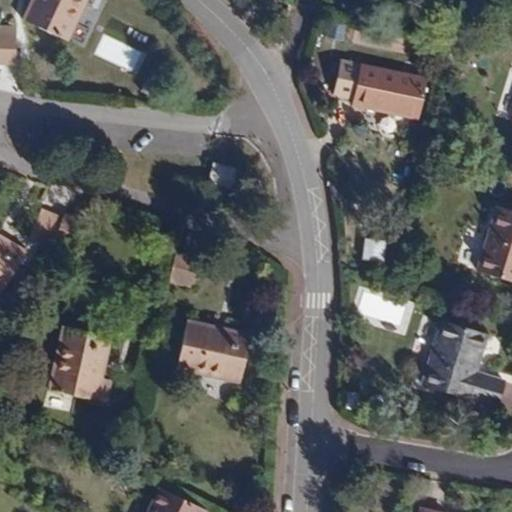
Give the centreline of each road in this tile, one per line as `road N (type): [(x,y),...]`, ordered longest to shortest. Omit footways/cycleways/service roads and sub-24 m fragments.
road 1 (residential): [(0,157),(325,259)]
road 2 (residential): [(291,128),(0,105)]
road 3 (residential): [(312,450),(511,478)]
road 4 (residential): [(312,450),(325,259)]
road 5 (residential): [(291,128),(199,0)]
road 6 (residential): [(325,259),(291,128)]
